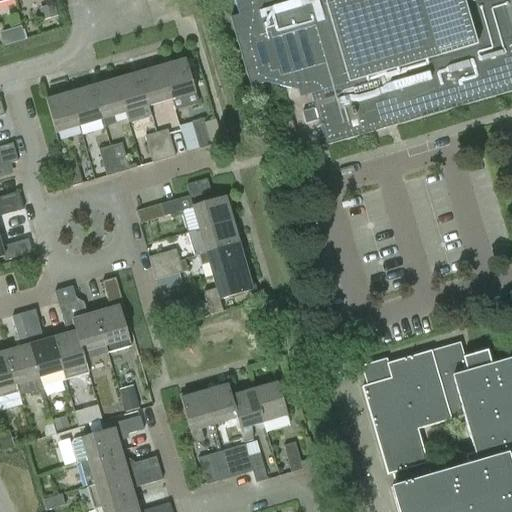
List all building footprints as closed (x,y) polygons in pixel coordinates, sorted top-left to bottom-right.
[(511,0),(233,0),(235,5),(238,17),(229,19),(249,89),(265,84),(297,91),(299,98),(310,95),(314,111),(312,112),(314,120),(317,119),(325,147),(511,91),(511,0)] [(0,31),(3,43),(25,37),(21,24),(0,30),(0,31)] [(161,66),(171,99),(195,92),(185,59),(161,66)] [(138,73),(148,106),(171,99),(161,66),(138,73)] [(148,106),(138,73),(115,80),(125,113),(124,113),(127,123),(150,116),(147,106),(148,106)] [(113,117),(124,113),(125,113),(115,80),(92,86),(102,120),(101,120),(104,128),(115,125),(113,117)] [(69,93),(78,127),(101,120),(102,120),(92,86),(69,93)] [(78,127),(69,93),(45,100),(55,134),(78,127)] [(211,147),(203,119),(191,123),(199,150),(211,147)] [(291,123),(280,126),(287,149),(297,146),(291,123)] [(155,133),(164,160),(175,157),(167,130),(155,133)] [(164,160),(155,133),(144,136),(152,164),(164,160)] [(110,147),(118,174),(129,170),(121,143),(110,147)] [(0,167),(18,162),(13,144),(0,147),(0,167)] [(118,174),(110,147),(98,150),(106,177),(118,174)] [(82,184),(74,157),(63,161),(71,188),(82,184)] [(183,188),(186,197),(189,197),(190,199),(210,193),(206,181),(183,188)] [(0,207),(21,202),(18,193),(0,198),(0,207)] [(199,231),(232,221),(225,197),(192,207),(190,199),(189,197),(186,197),(135,212),(139,225),(183,211),(185,218),(191,220),(195,219),(199,231)] [(0,217),(23,210),(21,202),(0,207),(0,217)] [(232,221),(199,231),(187,234),(194,258),(198,256),(206,254),(239,244),(232,221)] [(0,258),(4,257),(5,261),(32,253),(28,240),(1,248),(0,244),(0,258)] [(213,277),(245,267),(239,244),(206,254),(198,256),(205,279),(212,276),(213,277)] [(152,270),(179,262),(176,250),(149,258),(152,270)] [(156,281),(182,273),(187,272),(184,261),(179,263),(179,262),(152,270),(156,281)] [(245,267),(213,277),(216,289),(203,293),(210,316),(223,312),(219,301),(252,291),(245,267)] [(102,282),(110,310),(96,314),(107,354),(131,347),(119,307),(123,306),(115,278),(102,282)] [(84,306),(77,302),(72,287),(55,292),(61,315),(70,312),(73,320),(72,321),(75,333),(76,333),(82,353),(83,353),(85,360),(107,354),(96,314),(87,316),(84,306)] [(166,316),(193,308),(189,297),(162,305),(166,316)] [(39,379),(62,372),(53,339),(44,341),(35,311),(21,315),(39,379)] [(70,312),(61,315),(67,335),(53,339),(62,372),(64,381),(88,374),(85,365),(86,365),(85,360),(83,353),(82,353),(76,333),(75,333),(72,321),(73,320),(70,312)] [(39,379),(21,315),(12,317),(21,348),(7,352),(18,393),(20,396),(42,390),(39,379)] [(511,511),(511,358),(491,365),(487,351),(463,357),(459,343),(387,364),(386,359),(361,366),(366,385),(361,387),(386,475),(391,473),(395,486),(390,488),(397,511),(511,511)] [(0,398),(18,393),(7,352),(0,354),(0,398)] [(314,390),(342,381),(336,359),(307,368),(314,390)] [(254,390),(264,423),(287,416),(277,383),(254,390)] [(204,392),(214,425),(236,419),(237,419),(230,397),(231,396),(228,385),(204,392)] [(123,406),(125,414),(137,411),(134,403),(130,387),(118,390),(123,406)] [(231,396),(230,397),(237,419),(236,419),(244,444),(252,441),(251,427),(264,423),(254,390),(231,396)] [(214,425),(204,392),(181,399),(194,444),(203,441),(200,429),(214,425)] [(77,425),(102,418),(98,404),(73,410),(77,425)] [(140,416),(112,424),(84,433),(85,437),(73,441),(70,445),(77,465),(80,464),(80,465),(121,452),(117,438),(144,430),(140,416)] [(0,451),(14,448),(14,445),(12,432),(0,434),(0,451)] [(292,473),(303,470),(312,467),(310,460),(301,463),(295,443),(284,446),(292,473)] [(248,457),(248,456),(245,445),(233,449),(241,475),(252,472),(248,457)] [(270,477),(279,473),(269,446),(260,450),(270,477)] [(87,488),(159,467),(156,457),(125,466),(121,452),(80,465),(87,488)] [(248,456),(248,457),(252,472),(256,483),(267,480),(260,453),(248,456)] [(206,485),(217,482),(210,456),(198,459),(206,485)] [(94,511),(135,499),(132,489),(163,480),(159,467),(87,488),(94,511)] [(64,506),(61,496),(42,501),(45,511),(64,506)] [(171,511),(169,503),(139,511),(138,511),(135,499),(94,511),(93,511),(171,511)]
